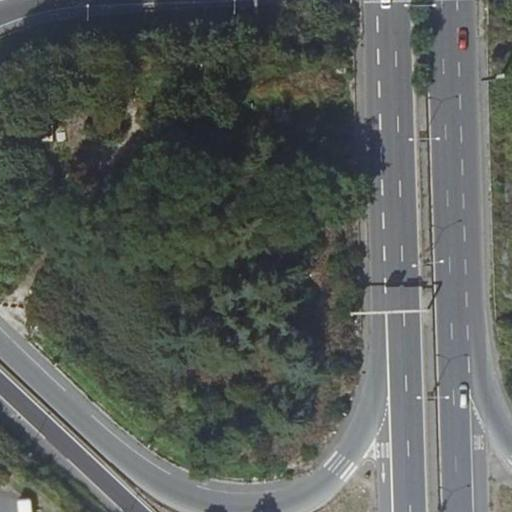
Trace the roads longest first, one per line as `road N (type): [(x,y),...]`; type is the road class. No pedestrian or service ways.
road 1 (trunk): [(393,260),(377,290),(374,388),(355,447),(305,494),(266,507),(229,507),(137,467),(0,340)]
road 2 (trunk): [(459,292),(449,0)]
road 3 (trunk): [(385,0),(393,260)]
road 4 (trunk): [(393,260),(411,511)]
road 5 (trunk): [(456,511),(459,292)]
road 6 (trunk): [(0,381),(140,511)]
road 7 (trunk): [(511,448),(473,370),(459,292)]
